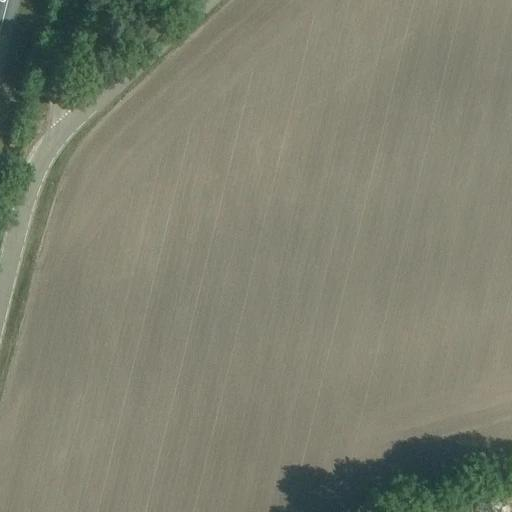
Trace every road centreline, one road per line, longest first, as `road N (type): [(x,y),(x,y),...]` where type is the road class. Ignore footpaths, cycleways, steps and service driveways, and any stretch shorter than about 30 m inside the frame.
road 1 (unclassified): [(34,149),(200,0)]
road 2 (unclassified): [(34,149),(70,0)]
road 3 (unclassified): [(0,292),(34,149)]
